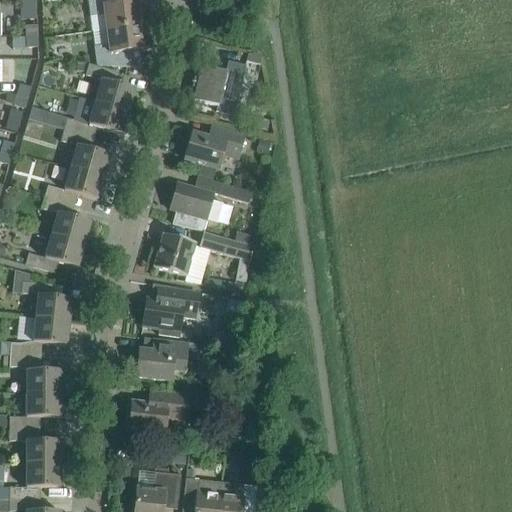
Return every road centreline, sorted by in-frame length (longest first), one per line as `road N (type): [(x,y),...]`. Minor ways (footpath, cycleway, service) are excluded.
road 1 (residential): [(96,511),(112,295),(179,56),(171,0)]
road 2 (residential): [(423,380),(365,0)]
